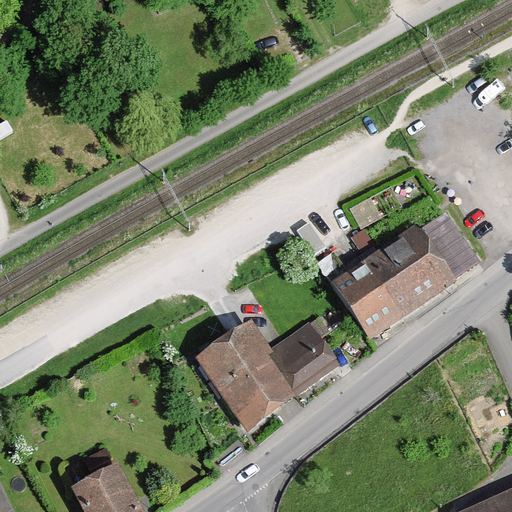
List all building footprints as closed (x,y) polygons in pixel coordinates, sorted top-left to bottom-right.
[(338,295),(377,346),(462,283),(424,232),(338,295)] [(200,368),(249,437),(341,373),(309,326),(271,353),(255,330),(200,368)] [(78,496),(85,511),(143,511),(124,473),(78,496)] [(0,477),(0,511),(17,511),(2,477),(0,477)] [(511,511),(511,498),(479,511),(511,511)]
